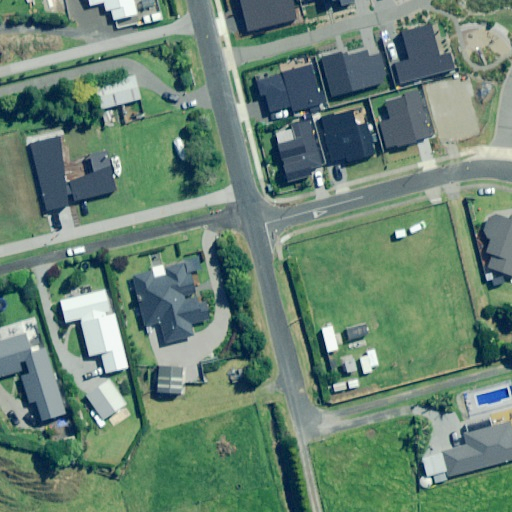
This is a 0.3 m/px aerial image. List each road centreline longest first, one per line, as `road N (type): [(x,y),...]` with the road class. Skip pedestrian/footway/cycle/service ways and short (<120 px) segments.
road 1 (residential): [(498,168),(467,169),(253,227)]
road 2 (residential): [(212,63),(433,2)]
road 3 (residential): [(306,422),(253,227)]
road 4 (residential): [(253,227),(212,63)]
